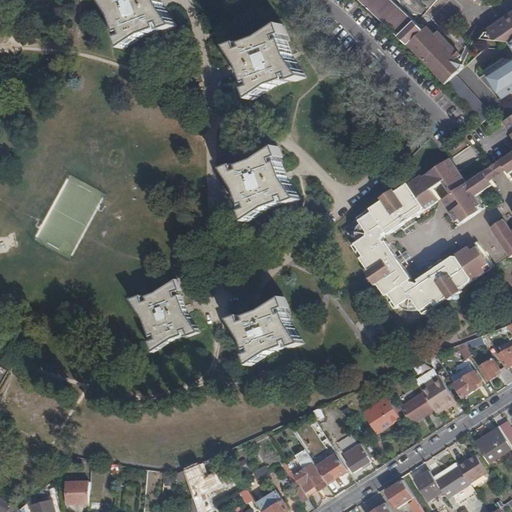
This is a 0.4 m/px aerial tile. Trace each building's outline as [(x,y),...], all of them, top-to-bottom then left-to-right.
[(104,0),(117,19),(125,40),(123,41),(126,49),(146,37),(167,31),(169,32),(178,28),(164,6),(162,3),(161,0),(104,0)] [(441,149),(473,119),(382,26),(363,7),(354,0),(280,0),(301,13),(311,20),(323,30),(339,45),(346,52),(355,43),(356,44),(357,45),(351,52),(353,54),(350,56),(417,125),(416,126),(396,146),(403,153),(423,132),(428,137),(441,149)] [(381,0),(358,0),(414,51),(426,36),(423,33),(418,37),(381,0)] [(511,19),(489,36),(479,28),(469,39),(472,39),(495,41),(495,40),(500,41),(507,37),(509,40),(511,40),(511,19)] [(241,45),(232,48),(241,62),(243,65),(244,68),(253,90),(251,91),(254,98),(274,86),(295,80),(297,82),(306,78),(290,52),(285,37),(287,36),(284,26),(263,40),(242,47),(241,45)] [(426,36),(414,51),(445,85),(457,74),(463,68),(463,67),(450,62),(447,59),(451,55),(439,42),(435,45),(426,36)] [(511,61),(508,61),(487,74),(503,99),(511,93),(511,61)] [(457,74),(445,85),(481,124),(492,115),(457,74)] [(511,117),(502,123),(510,135),(511,134),(511,117)] [(511,137),(511,152),(496,164),(503,173),(506,171),(508,174),(511,171),(511,134),(510,135),(511,137)] [(236,168),(227,171),(239,191),(242,198),(248,213),(246,214),(249,221),(269,210),(290,203),(292,205),(297,203),(301,201),(285,175),(284,173),(280,160),(282,159),(279,150),(258,163),(237,170),(236,168)] [(466,184),(447,158),(423,174),(424,175),(425,176),(431,184),(432,184),(435,185),(438,186),(445,182),(453,193),(444,200),(443,204),(456,223),(460,220),(462,224),(479,212),(477,209),(481,206),(475,197),(491,186),(488,182),(492,180),(486,171),(466,184)] [(496,164),(486,171),(492,180),(503,173),(496,164)] [(506,171),(503,173),(510,183),(511,181),(511,179),(508,174),(506,171)] [(424,175),(423,174),(395,191),(394,190),(381,199),(382,200),(383,202),(412,182),(418,178),(424,175)] [(425,176),(424,175),(418,178),(412,182),(383,202),(381,204),(380,204),(377,206),(398,228),(407,223),(408,225),(414,220),(413,219),(440,200),(439,199),(441,198),(433,187),(432,188),(430,185),(431,184),(425,176)] [(499,190),(492,180),(488,182),(491,186),(495,192),(499,190)] [(435,185),(433,187),(441,198),(442,197),(435,185)] [(389,303),(394,310),(400,306),(404,309),(407,311),(410,311),(414,311),(418,309),(422,315),(432,310),(433,309),(449,299),(450,301),(465,291),(464,290),(464,289),(464,288),(495,267),(494,267),(487,256),(485,253),(478,242),(477,242),(443,264),(440,260),(434,264),(437,268),(423,277),(423,280),(421,281),(419,281),(416,280),(414,278),(415,275),(405,260),(410,258),(406,251),(401,254),(392,240),(388,239),(386,236),(387,235),(387,232),(389,231),(393,232),(398,228),(377,206),(358,219),(361,225),(359,227),(357,230),(355,234),(356,238),(358,243),(351,247),(367,271),(369,272),(368,273),(376,285),(377,285),(378,286),(389,303)] [(494,232),(511,258),(511,259),(511,229),(508,223),(494,232)] [(481,240),(478,242),(485,253),(488,251),(481,240)] [(490,254),(487,256),(494,267),(497,265),(490,254)] [(143,298),(135,301),(145,319),(155,342),(151,342),(156,353),(175,341),(189,335),(191,337),(201,334),(187,313),(181,292),(183,291),(179,282),(175,285),(162,293),(149,298),(145,300),(143,298)] [(242,318),(232,321),(245,341),(250,355),(248,356),(252,366),(272,353),(293,345),(294,348),(303,344),(290,324),(285,310),(288,308),(284,299),(265,311),(262,313),(244,321),(242,318)] [(483,335),(466,342),(470,349),(486,344),(483,335)] [(466,342),(457,345),(466,359),(473,354),(470,349),(466,342)] [(511,347),(500,354),(507,365),(509,368),(511,366),(511,343),(511,344),(511,346),(511,347)] [(493,360),(481,367),(490,380),(498,375),(496,372),(499,370),(508,385),(511,382),(511,372),(509,368),(507,365),(501,369),(494,358),(493,359),(493,360)] [(471,364),(451,377),(464,397),(480,387),(478,384),(482,381),(471,364)] [(0,389),(9,374),(0,368),(0,389)] [(417,380),(425,392),(436,410),(437,411),(448,405),(449,407),(457,401),(435,368),(417,380)] [(425,392),(403,408),(414,425),(436,410),(425,392)] [(379,433),(402,418),(389,398),(380,404),(382,407),(368,417),(379,433)] [(439,413),(449,407),(448,405),(437,411),(439,413)] [(500,427),(501,429),(511,445),(511,428),(508,422),(500,427)] [(511,445),(501,429),(478,444),(490,463),(511,448),(511,445)] [(344,452),(359,444),(353,434),(338,442),(344,452)] [(361,471),(374,463),(365,449),(363,445),(347,455),(351,461),(349,463),(354,472),(360,469),(361,471)] [(307,460),(309,460),(312,457),(307,449),(303,452),(307,460)] [(329,484),(349,471),(338,453),(328,460),(318,467),(329,484)] [(478,453),(460,465),(471,483),(489,471),(478,453)] [(310,497),(329,484),(318,467),(312,457),(309,460),(312,465),(302,472),(293,458),(287,462),(302,486),(310,497)] [(254,472),(245,459),(240,463),(248,476),(254,472)] [(458,463),(435,478),(437,480),(460,465),(458,463)] [(275,478),(267,465),(256,472),(263,485),(275,478)] [(437,480),(444,492),(449,499),(472,484),(471,483),(460,465),(437,480)] [(197,475),(193,467),(185,470),(188,479),(197,475)] [(177,482),(188,479),(185,470),(177,474),(177,482)] [(435,478),(431,471),(417,480),(423,491),(430,501),(444,492),(437,480),(435,478)] [(197,496),(225,484),(218,473),(207,479),(208,481),(193,487),(197,496)] [(424,511),(405,481),(388,491),(399,508),(410,501),(417,511),(424,511)] [(67,504),(89,504),(89,482),(67,483),(67,504)] [(304,502),(310,498),(310,497),(302,486),(296,490),(304,502)] [(289,511),(291,511),(279,492),(261,503),(266,511),(289,511)] [(378,494),(364,505),(369,511),(372,511),(385,502),(378,494)] [(19,511),(20,511),(0,497),(0,511),(19,511)] [(55,511),(52,501),(31,507),(32,511),(55,511)] [(392,511),(387,503),(372,511),(392,511)]
